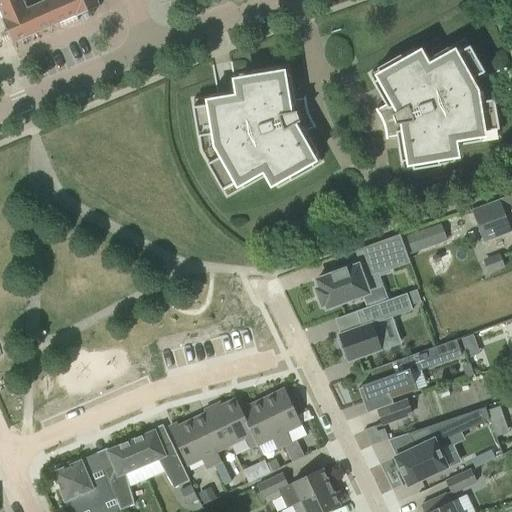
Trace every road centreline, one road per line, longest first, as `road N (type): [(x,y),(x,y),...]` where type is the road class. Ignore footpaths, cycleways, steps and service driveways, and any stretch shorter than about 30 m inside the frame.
road 1 (residential): [(269,367),(155,396),(10,457)]
road 2 (residential): [(376,511),(267,285)]
road 3 (unclassified): [(0,110),(153,43)]
road 4 (unclassified): [(153,43),(272,0)]
